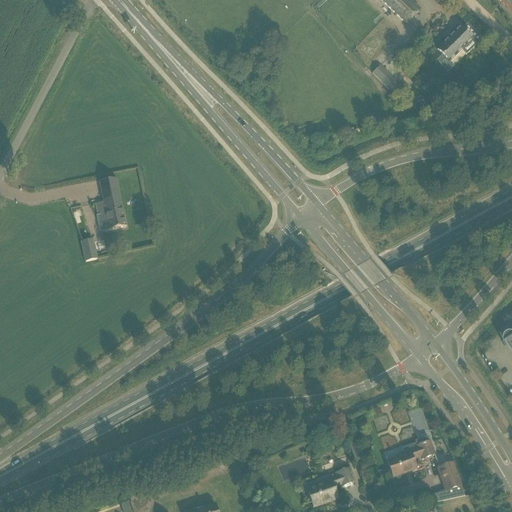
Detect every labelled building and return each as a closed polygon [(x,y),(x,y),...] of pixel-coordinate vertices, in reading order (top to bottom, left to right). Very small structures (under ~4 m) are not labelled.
[(379,0),(407,26),(421,12),(408,0),(379,0)] [(511,0),(499,0),(511,15),(511,0)] [(461,27),(437,51),(449,63),(462,51),(466,55),(478,44),(461,27)] [(377,65),(369,74),(393,96),(401,88),(377,65)] [(443,95),(440,97),(440,101),(443,103),(446,103),(449,101),(449,97),(446,95),(443,95)] [(101,216),(105,232),(126,228),(116,180),(99,184),(103,203),(96,205),(98,217),(101,216)] [(81,242),(85,261),(96,259),(92,240),(81,242)] [(327,438),(321,440),(325,448),(330,446),(327,438)] [(348,444),(356,463),(363,460),(356,440),(348,444)] [(390,469),(393,479),(416,470),(413,461),(421,458),(422,460),(434,456),(431,446),(429,443),(417,447),(418,450),(396,458),(396,459),(387,463),(390,469)] [(436,470),(445,493),(462,487),(453,463),(436,470)] [(307,491),(313,508),(337,499),(333,489),(341,486),(341,487),(354,482),(349,470),(337,474),(339,480),(307,491)]
